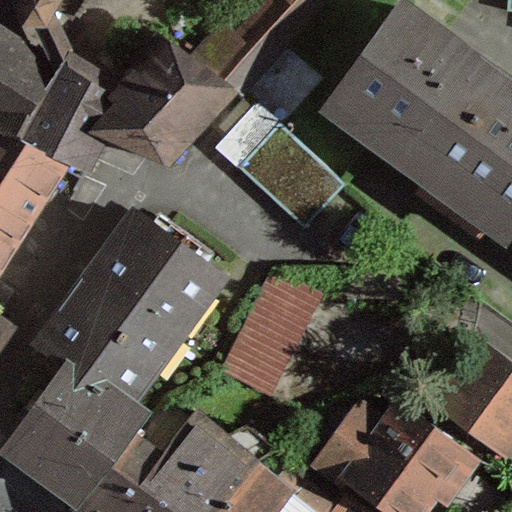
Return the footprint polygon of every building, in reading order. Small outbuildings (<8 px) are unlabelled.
[(18,0),(17,1),(28,18),(47,19),(53,0),(56,0),(83,16),(92,0),(18,0)] [(240,93),(311,16),(292,0),(269,0),(230,41),(218,30),(194,57),(233,87),(240,93)] [(292,0),(311,16),(324,0),(292,0)] [(511,85),(403,6),(335,99),(511,227),(511,225),(511,85)] [(0,71),(19,42),(0,37),(0,71)] [(120,103),(58,66),(26,138),(68,158),(88,168),(108,132),(169,161),(233,87),(194,57),(172,40),(120,103)] [(0,126),(26,138),(58,66),(19,42),(0,71),(0,126)] [(239,166),(281,121),(258,100),(216,145),(239,166)] [(304,228),(347,182),(281,121),(239,166),(304,228)] [(26,138),(0,126),(0,264),(68,158),(26,138)] [(219,274),(137,214),(44,340),(73,361),(11,444),(82,496),(139,424),(145,416),(126,402),(154,364),(150,361),(170,334),(173,336),(219,274)] [(323,292),(275,267),(235,344),(284,369),(323,292)] [(0,345),(14,327),(0,316),(0,345)] [(511,359),(485,340),(448,389),(511,436),(511,359)] [(284,369),(235,344),(224,367),(272,392),(284,369)] [(317,455),(349,478),(388,425),(356,402),(317,455)] [(417,511),(466,447),(405,402),(388,425),(349,478),(395,511),(417,511)] [(166,403),(145,429),(141,434),(161,450),(186,419),(166,403)] [(88,511),(197,511),(259,463),(194,408),(186,419),(161,450),(141,434),(145,429),(139,424),(82,496),(76,503),(88,511)] [(319,511),(259,463),(197,511),(319,511)]
